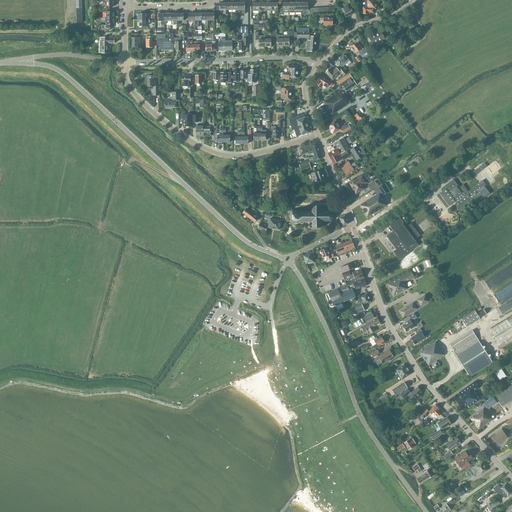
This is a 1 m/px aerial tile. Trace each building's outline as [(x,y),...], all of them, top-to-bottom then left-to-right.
[(102,6),(102,9),(109,9),(109,6),(113,6),(113,0),(107,0),(105,0),(105,6),(102,6)] [(363,14),(368,14),(368,13),(373,13),(373,9),(376,9),(376,0),(364,0),(365,7),(363,7),(363,14)] [(283,13),(289,13),(289,2),(283,3),(283,7),(280,7),(280,15),(283,15),(283,13)] [(301,14),(308,14),(309,14),(311,14),(311,9),(308,9),(308,2),(301,2),(301,13),(301,14)] [(271,11),(277,11),(277,15),(280,15),(280,7),(277,7),(277,3),(271,3),(271,11)] [(349,5),(342,9),(344,14),(346,17),(353,14),(349,5)] [(102,9),(102,12),(105,12),(106,18),(113,18),(113,12),(110,12),(109,9),(102,9)] [(323,20),(323,26),(327,26),(327,25),(332,25),(332,18),(323,18),(323,17),(319,17),(319,20),(323,20)] [(113,18),(106,18),(106,24),(101,24),(102,30),(110,30),(110,24),(114,24),(113,18)] [(297,28),(297,38),(309,38),(309,28),(297,28)] [(288,31),(288,36),(283,36),(283,46),(289,46),(289,39),(292,39),(292,31),(288,31)] [(265,47),(265,39),(265,36),(259,36),(258,32),(255,32),(255,40),(259,40),(259,47),(265,47)] [(265,39),(265,47),(271,47),(271,40),(274,40),(274,32),(270,32),(270,39),(265,39)] [(280,35),(276,35),(276,32),(274,32),(274,40),(277,40),(277,46),(283,46),(283,36),(280,36),(280,35)] [(376,34),(369,38),(368,39),(369,41),(370,41),(372,44),(382,39),(383,43),(385,42),(386,43),(390,41),(388,36),(384,38),(381,32),(376,34)] [(215,33),(211,33),(211,41),(205,41),(205,51),(212,51),(212,44),(215,44),(215,33)] [(165,34),(157,34),(157,38),(158,38),(158,45),(160,45),(160,49),(168,49),(168,47),(171,47),(171,42),(172,42),(172,38),(169,38),(165,38),(165,34)] [(180,38),(174,38),(174,44),(176,44),(176,50),(181,50),(181,41),(184,41),(183,34),(181,34),(180,38)] [(307,40),(306,51),(314,52),(316,37),(311,36),(310,40),(307,40)] [(114,38),(108,38),(108,37),(102,37),(102,38),(99,38),(99,41),(101,41),(101,46),(102,46),(102,53),(101,53),(108,53),(108,46),(108,43),(114,44),(114,38)] [(138,42),(141,42),(141,38),(131,38),(131,48),(138,48),(138,42)] [(241,41),(241,42),(238,42),(238,50),(244,50),(244,45),(248,45),(248,38),(243,38),(243,41),(241,41)] [(356,43),(351,47),(356,53),(359,51),(362,55),(368,51),(364,47),(361,49),(356,43)] [(343,54),(335,61),(341,68),(345,64),(347,66),(351,62),(349,61),(349,60),(343,54)] [(288,68),(288,70),(291,71),(291,74),(281,72),(280,79),(289,80),(289,77),(297,78),(298,66),(287,65),(286,67),(288,68)] [(333,71),(330,68),(325,73),(332,81),(341,73),(336,68),(333,71)] [(228,80),(228,83),(235,83),(236,83),(236,82),(239,82),(239,79),(239,71),(233,71),(233,73),(229,73),(229,80),(228,80)] [(256,71),(250,71),(250,72),(248,72),(248,82),(256,82),(256,71)] [(218,80),(219,73),(213,72),(213,74),(211,74),(210,81),(213,81),(213,80),(218,80)] [(323,102),(332,115),(350,103),(347,99),(348,99),(345,94),(348,92),(347,91),(356,85),(356,84),(349,74),(336,82),(341,89),(323,102)] [(147,76),(145,76),(145,86),(147,86),(147,87),(153,87),(153,89),(153,96),(159,96),(159,86),(156,86),(156,79),(156,76),(147,76)] [(187,87),(187,98),(192,98),(192,83),(191,83),(190,76),(182,76),(182,87),(187,87)] [(320,76),(316,81),(318,82),(316,85),(321,88),(323,85),(326,87),(330,82),(320,76)] [(282,88),(282,100),(291,100),(291,88),(282,88)] [(180,92),(179,92),(172,92),(173,92),(174,101),(165,101),(165,108),(177,107),(177,104),(181,104),(180,92)] [(186,126),(187,126),(192,126),(192,114),(186,114),(186,110),(181,111),(181,119),(184,119),(185,126),(186,126)] [(370,113),(364,118),(373,130),(380,124),(370,113)] [(304,114),(295,117),(289,118),(289,119),(288,119),(288,126),(291,125),(292,130),(294,129),(296,137),(299,136),(310,133),(305,118),(304,114)] [(343,134),(353,128),(350,122),(347,124),(348,125),(345,126),(344,124),(340,127),(339,125),(340,125),(339,124),(338,124),(335,120),(327,124),(332,134),(341,129),(343,134)] [(279,129),(275,129),(275,127),(271,126),(271,136),(272,136),(272,138),(279,138),(279,129)] [(337,148),(329,153),(331,157),(330,158),(333,165),(339,161),(337,157),(340,155),(342,159),(349,155),(346,150),(350,148),(343,138),(334,143),(337,148)] [(314,156),(308,158),(309,162),(314,161),(316,161),(321,159),(316,143),(299,148),(301,154),(308,152),(308,153),(311,152),(311,153),(313,153),(314,156)] [(362,155),(365,153),(363,149),(361,150),(359,147),(358,148),(355,144),(352,146),(353,148),(350,150),(357,160),(363,156),(362,155)] [(348,161),(340,166),(346,175),(355,169),(354,167),(356,166),(352,162),(349,163),(348,161)] [(299,164),(302,173),(311,169),(309,162),(299,164)] [(483,163),(472,171),(475,175),(486,167),(483,163)] [(486,168),(489,172),(496,167),(493,163),(486,168)] [(311,173),(315,184),(325,181),(321,170),(311,173)] [(447,184),(425,201),(434,213),(436,212),(437,214),(436,215),(440,221),(443,220),(448,226),(473,207),(470,203),(472,201),(467,194),(474,189),(460,170),(445,182),(447,184)] [(355,180),(349,183),(352,188),(353,190),(356,194),(364,189),(362,186),(362,185),(366,183),(364,180),(369,177),(367,173),(368,173),(367,171),(357,177),(358,179),(355,180)] [(367,185),(369,188),(370,191),(378,187),(374,181),(367,185)] [(379,193),(360,205),(367,217),(387,205),(384,201),(385,201),(379,193)] [(293,210),(292,210),(292,211),(291,211),(291,212),(292,212),(292,221),(291,221),(291,222),(292,222),(293,222),(293,221),(296,221),(296,222),(297,222),(299,222),(300,222),(303,222),(303,223),(304,223),(304,222),(306,222),(306,223),(307,223),(307,222),(309,222),(309,223),(310,223),(310,222),(312,222),(312,227),(311,228),(312,229),(313,228),(320,228),(321,229),(321,228),(321,221),(321,222),(322,222),(322,221),(329,221),(330,222),(330,221),(332,219),(333,219),(333,218),(332,218),(332,215),(333,215),(332,214),(332,215),(329,212),(330,212),(329,211),(328,212),(322,212),(322,211),(321,211),(321,212),(320,212),(320,206),(321,206),(320,205),(319,206),(312,206),(311,205),(311,206),(312,207),(312,212),(310,212),(310,211),(309,211),(309,212),(307,211),(306,211),(306,212),(304,212),(304,211),(303,211),(300,211),(299,211),(297,211),(297,210),(296,210),(296,211),(293,211),(293,210)] [(242,213),(254,222),(258,218),(245,209),(242,213)] [(339,218),(342,226),(348,224),(347,221),(348,221),(346,216),(345,217),(345,216),(339,218)] [(268,228),(279,230),(280,221),(269,219),(268,228)] [(390,226),(394,231),(386,236),(396,250),(394,252),(400,260),(405,256),(410,252),(409,251),(418,245),(415,242),(415,241),(414,240),(420,236),(411,223),(405,228),(402,224),(403,224),(400,219),(390,226)] [(336,246),(339,255),(354,249),(351,240),(336,246)] [(323,258),(327,257),(328,259),(330,258),(326,248),(320,250),(323,258)] [(311,253),(303,256),(306,264),(313,261),(313,259),(315,259),(313,252),(311,253)] [(353,269),(351,263),(340,268),(342,273),(353,269)] [(350,274),(349,271),(342,274),(343,277),(349,275),(350,278),(351,278),(354,277),(355,281),(364,277),(361,270),(352,273),(350,274)] [(404,283),(414,278),(411,272),(387,284),(394,296),(407,289),(404,283)] [(480,295),(496,286),(491,277),(472,288),(479,300),(482,298),(480,295)] [(366,284),(364,279),(353,283),(351,284),(347,286),(349,290),(352,288),(352,289),(366,284)] [(338,289),(325,294),(330,307),(355,296),(352,289),(352,288),(349,290),(347,286),(347,285),(338,289)] [(483,300),(489,311),(508,300),(502,289),(483,300)] [(358,299),(360,304),(361,303),(362,304),(364,303),(364,304),(370,301),(367,294),(361,296),(361,298),(358,299)] [(429,301),(424,295),(417,300),(421,306),(429,301)] [(352,307),(355,314),(364,311),(362,304),(361,303),(360,304),(352,307)] [(400,311),(404,317),(417,309),(413,303),(400,311)] [(483,309),(477,314),(480,318),(486,314),(483,309)] [(364,317),(367,322),(374,318),(371,313),(364,317)] [(405,324),(403,325),(404,328),(404,329),(405,331),(406,331),(407,332),(414,327),(410,320),(411,319),(409,316),(404,319),(406,322),(405,323),(405,324)] [(377,318),(362,326),(365,332),(368,329),(370,333),(374,331),(372,327),(380,323),(377,318)] [(511,329),(506,320),(491,329),(497,340),(511,330),(511,329)] [(411,338),(415,344),(424,339),(420,333),(422,331),(420,328),(415,332),(417,334),(411,338)] [(472,330),(450,344),(453,350),(453,351),(456,356),(470,377),(492,362),(472,330)] [(373,339),(370,341),(375,349),(385,343),(381,337),(378,339),(376,337),(373,339)] [(352,343),(346,345),(348,351),(353,350),(353,346),(360,344),(359,341),(352,343)] [(444,356),(441,352),(442,351),(435,341),(420,352),(429,365),(444,356)] [(393,356),(389,350),(378,356),(379,357),(375,359),(378,366),(382,363),(383,364),(387,361),(387,360),(393,356)] [(396,370),(402,379),(410,374),(404,364),(396,370)] [(495,374),(499,381),(504,377),(500,371),(495,374)] [(479,400),(477,396),(478,396),(474,391),(479,388),(474,381),(459,392),(461,395),(455,399),(461,409),(467,405),(469,407),(479,400)] [(392,390),(395,395),(408,388),(404,383),(392,390)] [(511,384),(495,396),(502,406),(511,399),(511,384)] [(411,393),(409,395),(411,398),(414,396),(415,397),(417,400),(421,396),(419,394),(422,392),(421,391),(422,390),(418,386),(415,388),(416,388),(411,393)] [(403,391),(397,397),(401,401),(408,395),(409,395),(411,393),(407,389),(404,392),(403,391)] [(489,408),(497,403),(493,397),(481,405),(483,406),(469,417),(476,427),(477,426),(480,429),(493,419),(490,416),(493,414),(489,408)] [(428,410),(426,408),(420,414),(424,418),(430,412),(431,414),(433,413),(437,417),(441,414),(438,411),(439,409),(439,408),(437,406),(436,406),(435,405),(430,409),(430,408),(428,410)] [(437,423),(442,430),(451,424),(447,417),(437,423)] [(430,435),(433,439),(442,433),(440,429),(430,435)] [(493,438),(497,444),(507,437),(501,430),(497,433),(498,434),(493,438)] [(452,439),(444,445),(446,447),(447,446),(450,451),(460,444),(458,442),(459,441),(456,437),(453,440),(452,439)] [(402,444),(397,448),(399,452),(405,448),(407,447),(409,450),(413,447),(413,445),(415,443),(412,439),(410,441),(409,440),(404,443),(405,444),(403,445),(402,444)] [(450,451),(443,456),(446,460),(453,454),(450,451)] [(467,461),(472,457),(468,453),(467,454),(464,451),(455,458),(457,461),(457,462),(460,467),(461,466),(463,469),(469,464),(467,461)] [(470,470),(474,475),(479,471),(480,474),(487,470),(481,462),(470,470)] [(417,479),(420,483),(433,475),(429,469),(424,472),(425,473),(417,479)] [(498,491),(501,494),(502,494),(505,497),(507,495),(508,496),(511,493),(504,484),(500,488),(501,488),(498,491)] [(497,500),(490,505),(489,504),(486,506),(489,510),(499,503),(497,500)]
